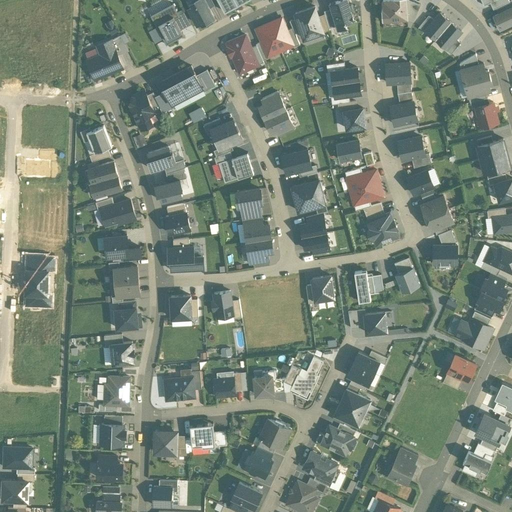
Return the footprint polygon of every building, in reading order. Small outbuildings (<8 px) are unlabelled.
[(209,7),(205,0),(194,0),(196,3),(189,7),(198,23),(205,19),(206,21),(214,17),(209,7)] [(236,0),(219,0),(225,11),(238,4),(236,0)] [(331,2),(330,2),(332,8),(337,25),(338,28),(347,25),(346,22),(354,20),(351,10),(353,9),(351,3),(349,4),(347,0),(336,0),(335,0),(332,0),(331,0),(331,2)] [(383,0),(384,8),(382,8),(383,21),(391,20),(391,18),(407,17),(408,17),(406,0),(383,0)] [(421,4),(411,0),(406,0),(408,17),(407,17),(407,18),(409,18),(414,20),(421,4)] [(510,1),(509,0),(494,0),(490,2),(493,9),(496,7),(510,1)] [(511,0),(510,1),(496,7),(499,13),(511,6),(511,0)] [(173,3),(151,14),(167,43),(184,35),(181,29),(175,18),(180,16),(177,11),(173,3)] [(315,5),(295,12),(297,17),(302,30),(304,38),(324,31),(318,15),(315,5)] [(511,6),(499,13),(495,15),(500,27),(511,22),(511,6)] [(177,11),(180,16),(175,18),(181,29),(191,23),(183,8),(177,11)] [(332,8),(324,10),(325,13),(330,27),(337,25),(332,8)] [(440,12),(435,18),(434,19),(426,29),(436,38),(451,21),(440,12)] [(325,13),(318,15),(324,31),(330,29),(330,27),(325,13)] [(434,19),(429,14),(419,26),(425,31),(426,29),(434,19)] [(287,29),(282,16),(269,22),(281,49),(293,44),(294,44),(287,29)] [(293,26),(295,32),(302,30),(297,17),(290,20),(293,26)] [(13,33),(25,34),(26,21),(13,20),(13,33)] [(50,22),(26,21),(25,34),(24,71),(30,72),(29,77),(48,77),(49,71),(54,71),(56,27),(50,27),(50,22)] [(462,30),(451,21),(436,38),(446,47),(447,47),(455,37),(462,30)] [(269,22),(256,27),(262,40),(268,55),(269,55),(281,49),(269,22)] [(295,32),(293,27),(287,29),(294,44),(293,44),(294,46),(300,43),(295,32)] [(112,39),(118,54),(129,50),(121,34),(112,39)] [(246,34),(227,42),(240,71),(259,63),(251,47),(246,34)] [(461,42),(455,37),(447,47),(446,47),(445,48),(451,53),(461,42)] [(101,54),(87,59),(95,78),(123,67),(118,54),(112,39),(98,45),(101,54)] [(268,55),(262,40),(256,43),(257,44),(263,59),(269,56),(269,55),(268,55)] [(263,59),(257,44),(251,47),(259,63),(264,61),(263,59)] [(476,53),(460,62),(461,68),(479,64),(476,53)] [(345,68),(344,61),(327,64),(328,70),(332,70),(345,68)] [(409,62),(386,63),(387,82),(397,81),(411,80),(409,62)] [(479,64),(461,68),(465,82),(490,75),(488,69),(486,70),(483,63),(479,64)] [(191,65),(176,72),(188,94),(202,87),(203,86),(196,74),(191,65)] [(334,83),(359,79),(358,66),(345,68),(332,70),(334,83)] [(207,68),(196,74),(203,86),(202,87),(204,90),(216,84),(207,68)] [(188,94),(176,72),(161,80),(166,90),(173,102),(188,94)] [(490,75),(465,82),(468,95),(486,91),(491,90),(489,82),(491,81),(490,75)] [(359,79),(334,83),(336,96),(349,94),(361,93),(359,79)] [(397,81),(398,92),(411,90),(411,80),(397,81)] [(145,89),(134,94),(133,96),(133,95),(130,103),(131,103),(130,105),(135,114),(136,114),(140,121),(138,122),(141,129),(152,123),(148,115),(155,111),(155,109),(147,94),(145,89)] [(173,102),(166,90),(155,96),(161,107),(163,111),(175,105),(173,102)] [(400,103),(413,101),(411,90),(398,92),(400,103)] [(155,96),(153,91),(147,94),(155,109),(161,107),(155,96)] [(263,98),(266,104),(281,97),(278,91),(263,98)] [(486,91),(468,95),(470,101),(487,97),(486,91)] [(350,101),(349,94),(336,96),(332,97),(332,103),(338,102),(350,101)] [(487,97),(470,101),(472,108),(476,106),(489,102),(488,96),(487,97)] [(260,107),(265,119),(286,109),(281,97),(266,104),(260,107)] [(345,109),(357,107),(356,100),(350,101),(338,102),(339,111),(345,110),(345,109)] [(400,103),(391,105),(394,123),(417,118),(413,101),(400,103)] [(489,102),(476,106),(479,116),(481,125),(498,121),(495,107),(493,101),(489,102)] [(357,107),(345,109),(345,110),(347,128),(365,125),(363,107),(357,107)] [(286,109),(265,119),(271,131),(276,128),(292,121),(286,109)] [(220,117),(206,123),(204,124),(206,130),(212,128),(211,127),(223,123),(220,117)] [(223,123),(211,127),(212,128),(216,137),(237,128),(233,118),(223,123)] [(295,127),(292,121),(276,128),(279,134),(295,127)] [(104,125),(87,131),(95,152),(105,148),(112,145),(104,125)] [(237,128),(216,137),(220,147),(220,148),(231,143),(242,139),(237,128)] [(138,147),(147,143),(142,132),(133,136),(138,147)] [(491,135),(477,139),(479,144),(493,141),(491,135)] [(421,136),(398,141),(402,159),(412,157),(425,154),(425,153),(421,136)] [(359,138),(338,143),(341,159),(362,155),(359,138)] [(479,144),(477,145),(479,151),(481,158),(507,151),(503,138),(493,141),(479,144)] [(233,149),(231,143),(220,148),(220,147),(214,149),(216,155),(231,150),(233,149)] [(169,145),(149,152),(151,158),(149,159),(152,169),(164,165),(176,161),(176,160),(173,151),(171,152),(169,145)] [(95,152),(90,154),(92,160),(108,156),(105,148),(95,152)] [(307,148),(282,154),(286,172),(298,169),(312,165),(312,164),(307,148)] [(233,157),(231,150),(216,155),(215,156),(217,162),(219,162),(233,157)] [(507,151),(481,158),(484,172),(486,171),(501,168),(511,165),(507,151)] [(255,172),(248,152),(233,157),(219,162),(226,182),(255,172)] [(425,154),(412,157),(414,167),(431,161),(429,152),(425,153),(425,154)] [(183,158),(176,160),(176,161),(164,165),(167,172),(184,167),(186,166),(183,158)] [(51,160),(25,159),(24,177),(50,178),(51,160)] [(114,160),(89,167),(93,181),(118,174),(114,160)] [(298,169),(300,176),(308,174),(318,171),(316,164),(312,164),(312,165),(298,169)] [(347,176),(362,172),(360,166),(345,171),(347,176)] [(167,172),(166,172),(168,181),(180,178),(180,179),(187,177),(184,167),(167,172)] [(347,176),(350,190),(381,182),(377,168),(362,172),(347,176)] [(501,168),(486,171),(488,177),(502,173),(501,168)] [(427,169),(408,177),(414,193),(434,186),(427,169)] [(318,171),(308,174),(309,180),(317,178),(319,178),(318,171)] [(502,173),(488,177),(490,184),(495,183),(495,182),(507,179),(505,173),(502,173)] [(118,174),(93,181),(91,181),(95,195),(122,187),(118,174)] [(511,177),(507,179),(495,182),(495,183),(498,196),(499,200),(511,196),(511,177)] [(183,188),(180,179),(180,178),(168,181),(155,184),(158,194),(160,194),(162,200),(182,195),(181,188),(183,188)] [(309,180),(292,185),(295,198),(320,191),(317,178),(309,180)] [(370,200),(385,196),(381,182),(350,190),(354,204),(370,200)] [(260,188),(236,191),(238,206),(242,205),(260,203),(262,202),(260,188)] [(320,191),(295,198),(299,210),(316,206),(324,204),(320,191)] [(422,197),(424,203),(435,198),(433,193),(422,197)] [(424,203),(422,204),(427,217),(448,208),(443,195),(435,198),(424,203)] [(112,196),(96,201),(98,209),(101,208),(101,207),(114,203),(112,196)] [(114,203),(101,207),(101,208),(105,222),(106,224),(119,220),(119,222),(135,217),(133,209),(130,199),(114,203)] [(372,205),(370,200),(354,204),(356,209),(364,207),(372,205)] [(185,202),(167,206),(169,215),(187,211),(185,202)] [(260,203),(242,205),(244,219),(262,216),(260,203)] [(324,204),(316,206),(318,212),(323,211),(327,210),(326,203),(324,204)] [(364,207),(369,221),(370,221),(369,221),(386,215),(381,203),(372,205),(364,207)] [(105,222),(101,208),(98,209),(94,210),(99,224),(105,222)] [(448,208),(427,217),(432,230),(434,229),(446,224),(454,221),(448,208)] [(505,208),(487,210),(488,217),(493,217),(492,216),(506,214),(505,208)] [(169,215),(166,215),(170,232),(190,228),(187,211),(169,215)] [(318,212),(306,215),(308,222),(324,219),(323,211),(318,212)] [(386,215),(369,221),(370,221),(372,228),(370,229),(372,236),(375,235),(378,242),(381,241),(397,234),(394,227),(397,226),(394,219),(391,220),(389,213),(386,215)] [(511,213),(506,214),(492,216),(493,217),(495,232),(511,229),(511,213)] [(262,216),(244,219),(245,226),(263,224),(262,216)] [(324,219),(308,222),(301,223),(303,236),(327,231),(324,219)] [(218,222),(210,223),(211,232),(219,232),(218,222)] [(263,224),(245,226),(247,240),(271,237),(269,223),(263,224)] [(446,224),(434,229),(437,234),(439,233),(448,230),(446,224)] [(448,230),(439,233),(442,245),(456,244),(456,240),(451,229),(448,230)] [(327,231),(303,236),(305,248),(312,247),(329,244),(327,231)] [(127,234),(105,236),(107,256),(123,254),(129,253),(128,247),(127,234)] [(173,239),(174,246),(189,245),(189,237),(173,239)] [(271,237),(247,240),(249,254),(267,252),(273,251),(271,237)] [(329,244),(312,247),(313,253),(330,251),(329,244)] [(442,245),(434,245),(435,263),(457,263),(457,244),(456,244),(442,245)] [(174,246),(168,246),(169,259),(171,259),(171,269),(204,267),(203,254),(194,255),(193,245),(189,245),(174,246)] [(140,246),(128,247),(129,253),(123,254),(124,260),(142,258),(140,246)] [(501,267),(511,272),(511,251),(502,247),(497,249),(491,246),(485,260),(501,267)] [(267,252),(249,254),(250,262),(268,260),(267,252)] [(44,256),(27,255),(27,269),(47,270),(53,270),(53,258),(44,258),(44,256)] [(399,273),(414,267),(410,257),(395,263),(399,273)] [(119,260),(109,261),(111,281),(116,281),(114,267),(120,266),(119,260)] [(501,267),(485,260),(481,267),(491,271),(498,274),(501,267)] [(120,266),(114,267),(116,281),(139,279),(137,265),(120,266)] [(399,273),(396,274),(403,291),(420,284),(414,267),(399,273)] [(27,269),(25,269),(24,285),(26,285),(26,289),(24,289),(24,294),(26,294),(26,304),(50,305),(50,295),(46,295),(47,270),(27,269)] [(367,270),(355,272),(359,301),(371,299),(371,293),(368,275),(367,270)] [(491,271),(487,278),(503,286),(507,279),(498,274),(491,271)] [(371,293),(384,291),(381,273),(368,275),(371,293)] [(334,297),(331,275),(313,278),(314,284),(316,299),(334,297)] [(487,278),(485,278),(480,288),(482,289),(502,298),(507,288),(503,286),(487,278)] [(139,279),(116,281),(117,295),(123,294),(140,293),(139,279)] [(116,281),(111,281),(113,301),(119,301),(123,300),(123,294),(117,295),(116,281)] [(316,299),(314,284),(306,285),(309,303),(316,301),(316,299)] [(495,308),(499,310),(504,299),(502,298),(482,289),(477,300),(495,308)] [(230,290),(214,292),(215,300),(213,301),(214,308),(216,308),(217,316),(234,314),(232,299),(230,290)] [(191,295),(171,295),(172,317),(192,316),(191,298),(191,295)] [(191,298),(192,316),(199,316),(198,298),(191,298)] [(242,316),(239,298),(232,299),(234,314),(234,317),(242,316)] [(119,301),(119,308),(136,306),(136,307),(137,306),(137,299),(123,300),(119,301)] [(445,306),(453,309),(456,303),(448,300),(445,306)] [(492,316),(495,308),(479,301),(476,308),(492,316)] [(115,308),(117,327),(138,325),(141,325),(141,317),(137,317),(136,307),(136,306),(119,308),(115,308)] [(365,309),(349,310),(351,328),(366,326),(365,314),(365,309)] [(475,310),(472,317),(488,325),(491,318),(475,310)] [(385,312),(365,314),(366,326),(367,332),(387,330),(385,312)] [(488,325),(472,317),(469,323),(462,320),(455,334),(484,348),(493,327),(488,325)] [(122,333),(104,334),(106,346),(112,346),(111,343),(123,342),(122,333)] [(123,342),(111,343),(112,346),(113,363),(134,361),(134,360),(134,354),(135,354),(134,347),(133,347),(132,341),(132,340),(132,341),(123,342)] [(387,358),(371,350),(369,356),(380,361),(380,362),(385,364),(387,358)] [(359,351),(353,363),(375,373),(380,362),(380,361),(369,356),(359,351)] [(25,361),(42,362),(42,353),(25,353),(25,361)] [(468,380),(476,363),(456,354),(448,370),(463,377),(468,380)] [(323,360),(314,356),(304,376),(298,374),(292,385),(301,389),(299,392),(307,396),(309,391),(312,392),(320,375),(317,374),(323,360)] [(17,361),(16,381),(43,382),(44,362),(42,362),(25,361),(17,361)] [(369,385),(375,373),(353,363),(348,375),(353,377),(369,385)] [(284,381),(292,385),(298,374),(301,369),(292,365),(286,377),(284,381)] [(200,370),(191,371),(192,376),(193,376),(194,388),(202,388),(200,370)] [(263,376),(254,376),(256,394),(275,392),(274,391),(273,378),(276,378),(275,370),(262,371),(263,376)] [(463,377),(448,370),(443,381),(458,388),(463,377)] [(234,372),(233,372),(234,376),(235,390),(242,389),(241,371),(234,372)] [(130,376),(109,375),(109,383),(109,389),(105,389),(105,398),(108,398),(108,403),(117,404),(129,404),(129,391),(127,391),(127,384),(129,384),(130,376)] [(192,376),(165,379),(167,398),(195,396),(194,388),(193,376),(192,376)] [(218,378),(214,378),(216,396),(236,394),(235,390),(234,376),(218,378)] [(276,378),(273,378),(274,391),(284,390),(284,381),(286,377),(276,378)] [(353,377),(350,383),(367,391),(369,385),(353,377)] [(507,407),(511,409),(511,386),(502,382),(495,398),(498,399),(507,403),(505,406),(507,407)] [(109,383),(98,383),(98,398),(105,398),(105,389),(109,389),(109,383)] [(350,383),(347,388),(358,393),(361,388),(350,383)] [(358,393),(347,388),(341,401),(365,412),(371,399),(358,393)] [(501,413),(504,415),(507,407),(505,406),(507,403),(498,399),(493,410),(501,413)] [(365,412),(341,401),(335,414),(347,419),(359,424),(365,412)] [(480,423),(503,434),(505,436),(510,425),(509,425),(498,420),(484,413),(480,423)] [(498,420),(509,425),(511,418),(504,415),(501,413),(498,420)] [(122,415),(104,414),(104,422),(122,423),(122,415)] [(347,419),(335,414),(333,419),(340,422),(344,424),(347,419)] [(275,420),(268,417),(259,436),(261,438),(277,445),(282,448),(291,428),(285,425),(284,424),(283,425),(278,423),(278,422),(275,420)] [(104,422),(102,422),(101,442),(123,443),(123,436),(126,436),(126,429),(123,428),(124,423),(122,423),(104,422)] [(344,424),(340,422),(337,428),(341,429),(340,431),(353,437),(356,430),(344,424)] [(208,423),(190,424),(192,445),(202,444),(202,446),(209,446),(216,445),(214,430),(209,431),(208,423)] [(483,436),(499,443),(503,434),(480,423),(475,432),(483,436)] [(337,428),(329,424),(325,434),(320,432),(316,440),(345,453),(353,437),(340,431),(341,429),(337,428)] [(169,431),(164,431),(164,429),(155,429),(155,451),(177,452),(177,446),(177,434),(177,430),(169,430),(169,431)] [(226,429),(214,430),(216,445),(219,445),(227,444),(226,429)] [(185,434),(177,434),(177,446),(179,446),(179,452),(187,452),(185,434)] [(494,450),(495,450),(499,443),(483,436),(480,443),(494,450)] [(277,445),(261,438),(258,445),(273,452),(277,445)] [(490,460),(494,450),(480,443),(478,442),(473,452),(490,460)] [(258,445),(257,444),(254,451),(270,458),(273,452),(258,445)] [(16,467),(31,467),(31,466),(32,447),(4,446),(3,466),(16,467)] [(418,454),(402,446),(397,455),(414,463),(418,454)] [(473,452),(468,450),(463,461),(465,462),(462,469),(472,474),(476,476),(479,469),(486,472),(492,460),(490,460),(473,452)] [(254,451),(253,451),(251,456),(248,457),(246,460),(248,463),(246,467),(250,469),(251,472),(254,473),(257,472),(265,476),(272,459),(270,458),(254,451)] [(325,461),(319,458),(320,455),(311,451),(303,467),(313,471),(314,469),(317,471),(316,473),(330,479),(335,469),(338,463),(327,458),(325,461)] [(397,455),(392,468),(389,474),(395,476),(407,482),(415,464),(414,463),(397,455)] [(99,461),(98,461),(97,476),(106,476),(106,478),(114,479),(114,477),(122,477),(123,462),(117,462),(99,461)] [(389,466),(385,475),(393,479),(395,476),(389,474),(392,468),(389,466)] [(340,472),(335,469),(330,479),(330,480),(332,481),(335,482),(340,472)] [(316,473),(313,478),(326,484),(327,485),(330,486),(332,481),(330,480),(330,479),(316,473)] [(313,478),(310,477),(307,484),(316,488),(316,489),(323,492),(326,484),(313,478)] [(1,499),(13,499),(25,500),(26,479),(16,479),(2,478),(1,499)] [(316,488),(298,480),(287,503),(304,511),(310,511),(315,504),(310,501),(316,489),(316,488)] [(261,491),(239,481),(232,497),(234,497),(249,504),(254,507),(261,491)] [(119,485),(104,484),(104,492),(119,493),(119,485)] [(159,485),(154,485),(153,504),(171,505),(171,500),(173,498),(173,493),(171,491),(172,486),(159,485)] [(395,498),(379,490),(375,497),(380,499),(392,504),(395,498)] [(104,492),(104,493),(103,500),(97,500),(97,511),(105,511),(121,511),(122,500),(120,500),(120,493),(119,493),(104,492)] [(245,511),(249,504),(234,497),(229,507),(239,511),(245,511)] [(392,504),(380,499),(373,511),(398,511),(400,508),(392,504)]
